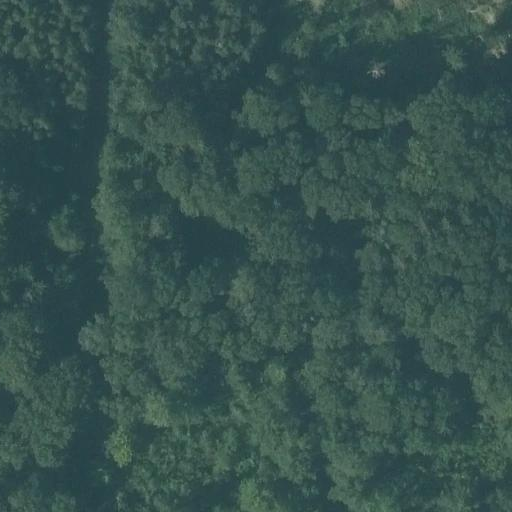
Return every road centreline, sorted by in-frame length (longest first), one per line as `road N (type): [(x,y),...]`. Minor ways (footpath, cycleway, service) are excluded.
road 1 (unknown): [(281,0),(250,97),(183,171),(181,187),(200,276),(275,317),(301,342),(314,457),(345,511)]
road 2 (track): [(86,511),(87,293),(109,0)]
